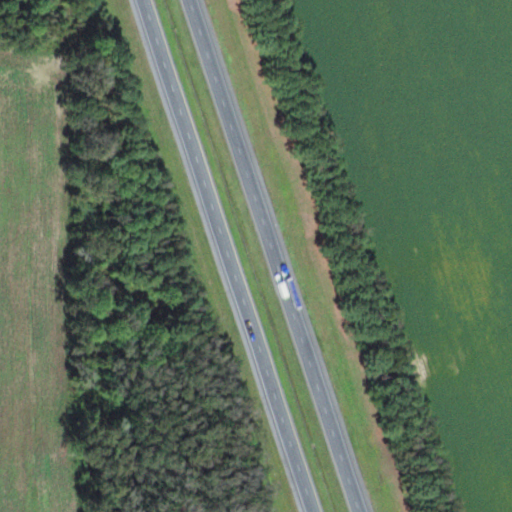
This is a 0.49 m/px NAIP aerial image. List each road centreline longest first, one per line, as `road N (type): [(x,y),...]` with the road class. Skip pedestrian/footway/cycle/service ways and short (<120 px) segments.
road 1 (motorway): [(144,0),(315,511)]
road 2 (motorway): [(359,511),(189,0)]
